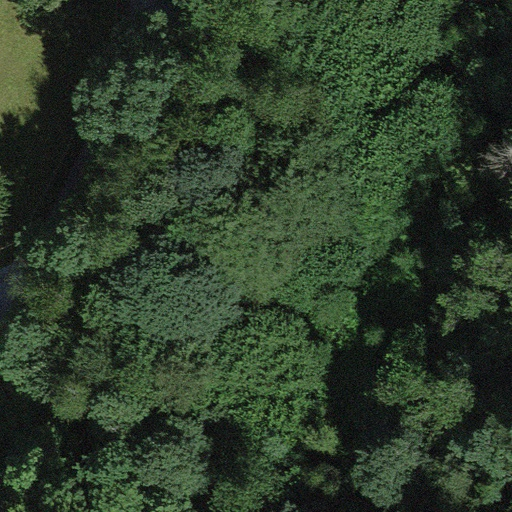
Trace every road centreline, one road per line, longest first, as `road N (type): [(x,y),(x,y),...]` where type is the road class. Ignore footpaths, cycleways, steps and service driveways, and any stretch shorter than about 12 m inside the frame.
road 1 (track): [(416,511),(474,0)]
road 2 (track): [(0,289),(53,235),(176,0)]
